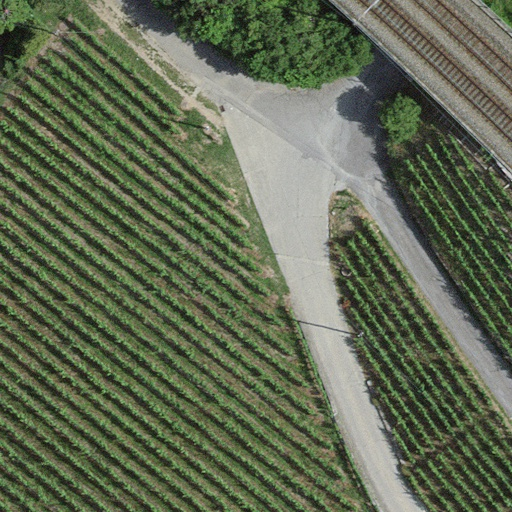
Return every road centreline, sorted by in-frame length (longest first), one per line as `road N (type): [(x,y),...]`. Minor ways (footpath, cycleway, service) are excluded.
road 1 (unclassified): [(404,511),(287,226),(302,149),(383,60),(419,0)]
road 2 (track): [(511,395),(369,187),(302,149),(136,0)]
